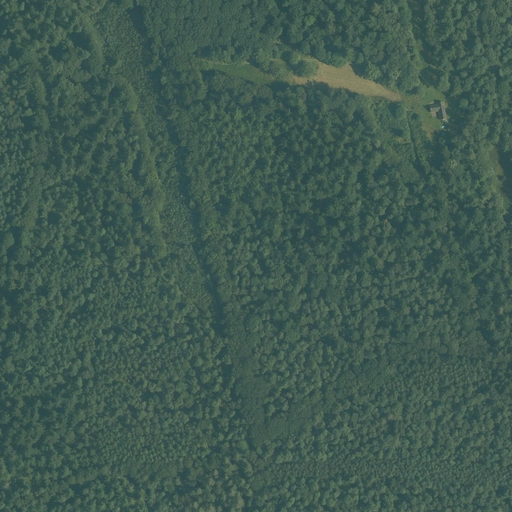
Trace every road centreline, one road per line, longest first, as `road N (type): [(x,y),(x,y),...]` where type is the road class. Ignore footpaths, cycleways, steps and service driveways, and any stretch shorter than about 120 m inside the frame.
road 1 (track): [(46,0),(69,14),(94,74),(122,94),(153,194),(150,230),(163,272),(228,339),(139,0)]
road 2 (track): [(0,350),(38,136),(26,53),(0,0)]
road 3 (track): [(511,359),(468,346),(403,344),(249,432)]
road 4 (track): [(203,59),(186,82),(184,101),(241,324)]
road 5 (track): [(387,66),(218,64),(194,48),(178,0)]
road 6 (track): [(90,255),(96,471)]
road 7 (track): [(0,511),(99,469),(185,464)]
road 8 (track): [(31,181),(90,255),(156,255)]
road 9 (track): [(241,324),(263,415),(298,402)]
